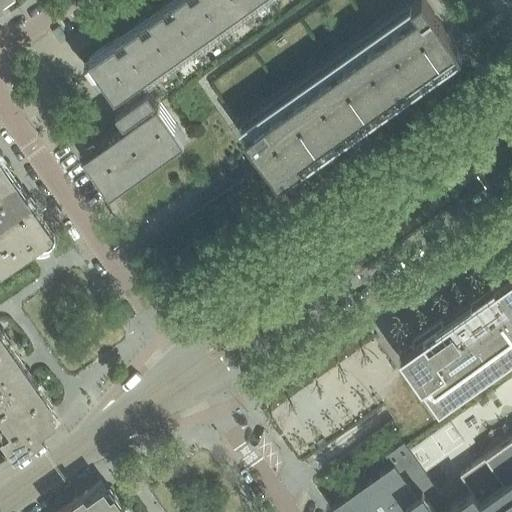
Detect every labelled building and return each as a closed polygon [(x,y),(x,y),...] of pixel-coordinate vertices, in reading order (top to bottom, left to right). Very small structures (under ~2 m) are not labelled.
[(213,23),(222,17),(226,23),(241,12),(237,6),(245,0),(246,0),(251,5),(258,0),(169,0),(89,57),(115,94),(117,93),(123,101),(116,106),(124,117),(155,95),(141,74),(150,68),(154,74),(169,63),(165,57),(174,51),(178,57),(193,47),(190,40),(198,34),(202,40),(217,29),(213,23)] [(279,180),(462,51),(425,0),(414,0),(239,124),(279,180)] [(110,189),(184,136),(158,99),(156,100),(156,101),(141,112),(140,111),(98,141),(99,142),(92,146),(92,145),(83,152),(110,189)] [(36,206),(18,180),(0,155),(0,230),(21,217),(36,206)] [(55,239),(55,235),(53,231),(36,206),(21,217),(0,230),(0,241),(1,243),(0,243),(0,262),(3,266),(30,247),(33,251),(38,254),(43,255),(49,254),(48,248),(51,246),(54,243),(55,239)] [(439,407),(511,355),(511,271),(400,351),(439,407)] [(44,391),(26,365),(7,339),(0,344),(0,414),(4,420),(44,391)] [(16,452),(59,421),(49,407),(53,404),(44,391),(4,420),(10,429),(3,434),(4,436),(16,452)] [(333,504),(332,505),(337,511),(391,511),(392,511),(511,511),(511,435),(460,472),(472,489),(439,511),(430,499),(439,492),(411,452),(405,444),(403,441),(387,453),(393,462),(333,504)] [(110,511),(123,503),(115,491),(111,494),(101,480),(57,511),(58,511),(110,511)] [(129,511),(123,503),(110,511),(129,511)]
